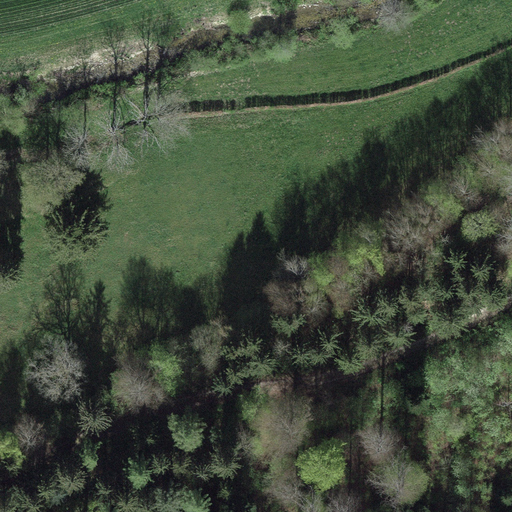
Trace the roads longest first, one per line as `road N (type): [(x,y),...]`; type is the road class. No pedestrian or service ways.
road 1 (track): [(511,304),(324,376),(173,402),(89,430),(0,484)]
road 2 (track): [(355,364),(340,424),(258,511)]
